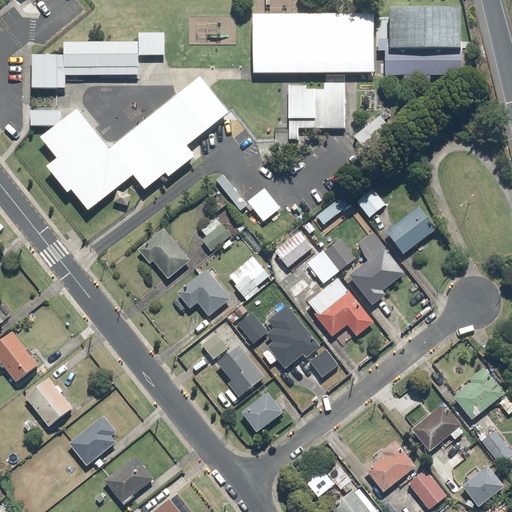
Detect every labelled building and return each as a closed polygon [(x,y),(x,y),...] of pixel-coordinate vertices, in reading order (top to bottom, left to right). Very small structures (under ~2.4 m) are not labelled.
[(461,10),(392,10),(392,51),(461,51),(461,10)] [(167,34),(142,34),(142,56),(167,56),(167,34)] [(68,88),(68,76),(141,76),(141,42),(67,43),(67,56),(35,56),(35,88),(68,88)] [(462,76),(461,51),(392,51),(386,51),(386,77),(462,76)] [(112,150),(80,110),(62,124),(59,127),(44,139),(61,159),(50,167),(72,194),(76,190),(93,211),(137,176),(149,190),(170,173),(173,177),(198,157),(191,147),(232,113),(202,77),(112,150)] [(290,86),(289,131),(346,131),(347,84),(323,84),(323,90),(308,90),(309,86),(290,86)] [(63,110),(33,110),(33,127),(59,127),(62,124),(63,110)] [(395,133),(382,116),(354,138),(367,155),(395,133)] [(225,174),(217,180),(241,210),(248,204),(225,174)] [(265,189),(247,202),(263,223),(281,209),(265,189)] [(375,189),(359,201),(371,217),(387,205),(375,189)] [(421,206),(388,231),(405,254),(438,229),(421,206)] [(232,236),(217,217),(202,229),(208,236),(203,240),(212,251),(232,236)] [(192,260),(167,228),(140,248),(151,263),(155,260),(169,278),(192,260)] [(314,248),(302,232),(277,251),(290,267),(314,248)] [(375,232),(360,244),(371,258),(386,247),(375,232)] [(342,238),(326,251),(341,270),(357,258),(342,238)] [(371,258),(350,274),(374,306),(388,295),(384,289),(406,272),(386,247),(371,258)] [(340,271),(324,250),(308,262),(324,283),(340,271)] [(246,296),(270,276),(254,256),(230,276),(246,296)] [(231,299),(208,269),(179,292),(192,308),(199,302),(210,315),(231,299)] [(375,321),(340,278),(310,301),(321,314),(318,316),(334,336),(350,324),(358,334),(375,321)] [(324,346),(289,304),(270,319),(277,327),(269,334),(275,342),(269,346),(287,368),(306,354),(309,358),(324,346)] [(270,331),(254,312),(239,324),(255,344),(270,331)] [(15,331),(0,342),(0,358),(19,381),(41,364),(15,331)] [(215,359),(230,348),(218,334),(204,345),(215,359)] [(267,376),(242,345),(220,362),(234,380),(229,383),(241,398),(267,376)] [(474,419),(507,392),(486,367),(470,380),(473,383),(456,398),(474,419)] [(50,377),(26,396),(51,426),(75,407),(50,377)] [(285,413),(270,392),(244,412),(259,432),(285,413)] [(511,413),(511,396),(511,395),(500,403),(510,415),(511,413)] [(432,451),(452,434),(457,439),(465,432),(461,427),(464,424),(446,401),(413,428),(432,451)] [(117,430),(104,415),(71,444),(90,466),(118,442),(112,435),(117,430)] [(511,456),(511,450),(495,430),(482,441),(502,465),(511,456)] [(419,465),(398,440),(381,453),(384,456),(367,470),(385,492),(419,465)] [(155,478),(137,456),(106,481),(114,490),(111,491),(124,507),(136,497),(134,495),(155,478)] [(353,479),(338,463),(327,473),(342,489),(353,479)] [(481,506),(507,485),(489,463),(463,485),(481,506)] [(427,469),(409,483),(431,510),(449,496),(427,469)] [(355,491),(339,503),(342,506),(335,511),(381,511),(362,487),(356,492),(355,491)] [(511,511),(511,504),(504,496),(485,511),(511,511)] [(0,511),(3,511),(13,505),(8,498),(0,503),(0,511)] [(182,511),(171,498),(154,511),(182,511)]
